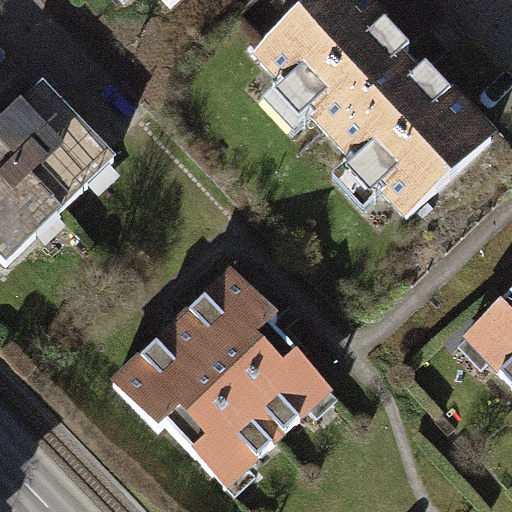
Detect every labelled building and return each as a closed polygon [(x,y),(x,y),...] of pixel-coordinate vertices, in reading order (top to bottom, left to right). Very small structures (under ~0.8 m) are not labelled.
[(128,0),(131,3),(134,0),(168,0),(179,11),(191,0),(128,0)] [(378,0),(326,0),(260,62),(415,228),(509,141),(464,93),(461,95),(395,24),(398,21),(378,0)] [(51,88),(0,134),(0,260),(9,270),(122,165),(51,88)] [(286,323),(237,272),(116,387),(167,440),(174,434),(233,496),(339,396),(277,332),(286,323)] [(511,304),(470,344),(511,387),(511,304)]
